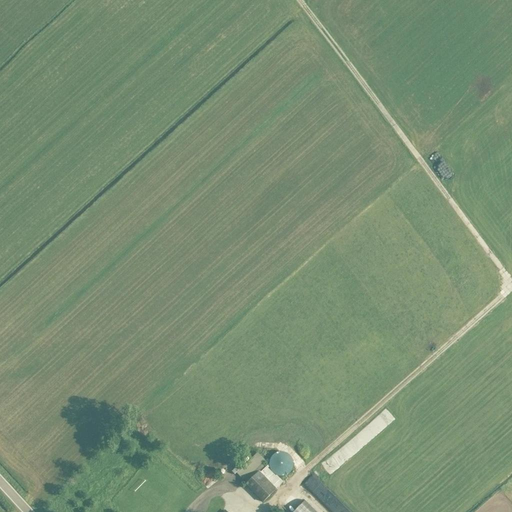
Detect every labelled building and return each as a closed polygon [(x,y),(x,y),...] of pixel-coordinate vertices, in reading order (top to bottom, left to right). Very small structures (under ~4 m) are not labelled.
[(266,466),(260,471),(275,486),(281,480),(266,466)] [(312,471),(301,481),(305,486),(317,475),(312,471)] [(263,501),(276,488),(259,472),(246,485),(263,501)] [(320,501),(327,495),(330,499),(333,497),(316,478),(307,486),(320,501)] [(348,511),(337,500),(329,508),(332,511),(348,511)]
